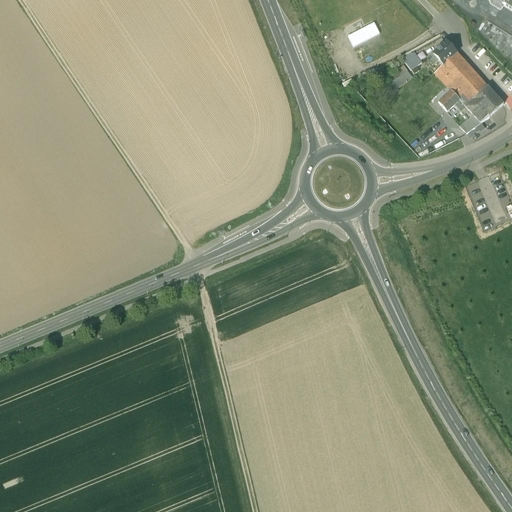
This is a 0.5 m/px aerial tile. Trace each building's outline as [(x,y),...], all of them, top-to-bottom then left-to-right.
[(511,0),(506,0),(503,5),(511,10),(511,0)] [(445,43),(432,55),(434,57),(430,61),(434,66),(439,62),(443,66),(456,55),(445,43)] [(412,70),(424,63),(417,51),(405,58),(412,70)] [(486,88),(456,55),(443,66),(434,74),(446,88),(450,92),(458,102),(465,109),(486,88)] [(350,80),(350,81),(356,78),(352,69),(341,74),(345,82),(350,80)] [(408,69),(386,87),(392,95),(414,77),(408,69)] [(446,88),(435,97),(439,101),(450,92),(446,88)] [(486,88),(465,109),(468,113),(480,125),(488,118),(503,106),(486,88)] [(439,101),(438,103),(446,112),(458,102),(450,92),(439,101)] [(480,125),(468,113),(463,117),(468,123),(461,129),(466,135),(480,125)]
